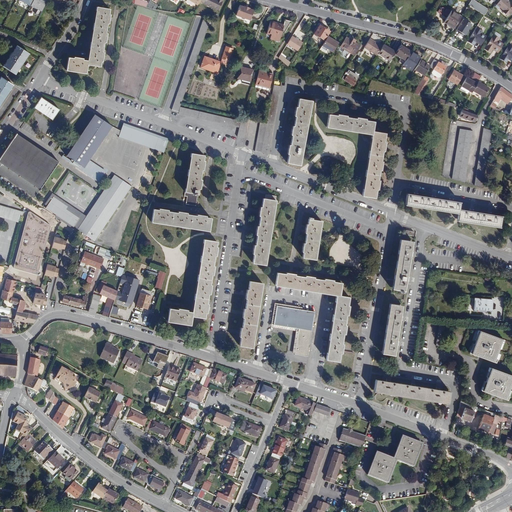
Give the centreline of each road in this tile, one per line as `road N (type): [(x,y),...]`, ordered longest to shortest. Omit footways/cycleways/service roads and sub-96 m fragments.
road 1 (residential): [(271,166),(287,88),(404,110),(396,179)]
road 2 (tertiary): [(275,0),(421,40),(511,87)]
road 3 (residential): [(442,437),(452,381),(403,367),(424,227)]
road 4 (residential): [(39,79),(241,154)]
road 5 (residential): [(258,372),(270,296),(322,305),(310,388)]
road 6 (residential): [(209,356),(241,154)]
road 7 (residential): [(23,338),(61,314),(209,356)]
road 8 (residential): [(360,405),(391,213)]
road 9 (residential): [(13,397),(115,479),(163,505)]
road 10 (residential): [(185,458),(121,431),(174,481)]
road 11 (residential): [(435,323),(432,352),(469,365),(480,402),(511,409)]
road 12 (residential): [(271,166),(391,213)]
road 13 (residential): [(271,424),(214,403),(217,397),(273,419)]
